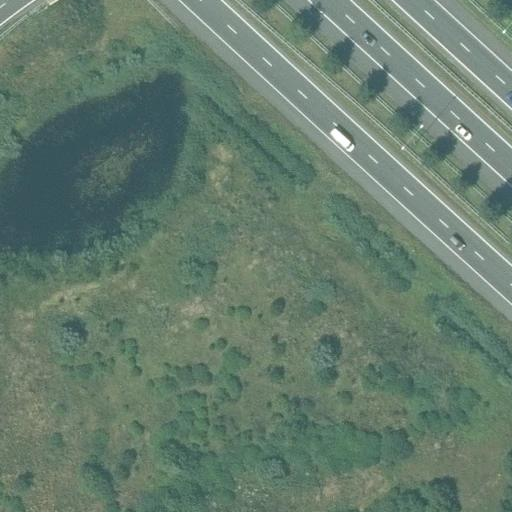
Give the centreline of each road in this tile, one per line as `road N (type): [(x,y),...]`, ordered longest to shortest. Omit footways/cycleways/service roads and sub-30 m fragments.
road 1 (motorway): [(202,0),(511,282)]
road 2 (motorway): [(331,0),(511,168)]
road 3 (motorway): [(511,90),(413,0)]
